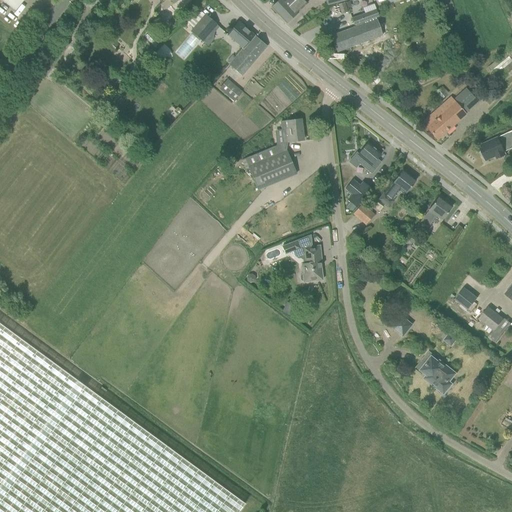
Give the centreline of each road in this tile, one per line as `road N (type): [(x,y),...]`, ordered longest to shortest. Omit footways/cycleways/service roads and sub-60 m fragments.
road 1 (unclassified): [(511,479),(403,407),(352,331),(324,111),(336,84)]
road 2 (tertiary): [(511,226),(336,84)]
road 3 (tertiary): [(336,84),(239,0)]
